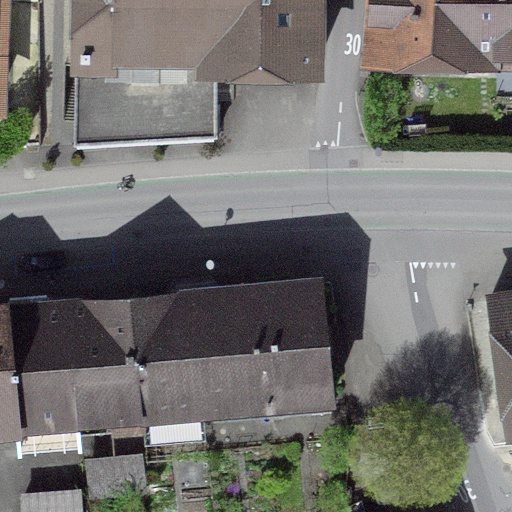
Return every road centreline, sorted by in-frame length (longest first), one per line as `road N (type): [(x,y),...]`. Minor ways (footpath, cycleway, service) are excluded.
road 1 (primary): [(0,226),(337,197)]
road 2 (residential): [(490,511),(445,427),(424,363),(407,262),(406,196)]
road 3 (residential): [(337,197),(348,0)]
